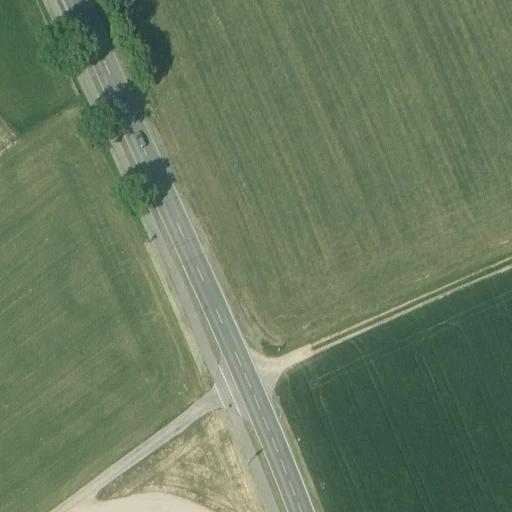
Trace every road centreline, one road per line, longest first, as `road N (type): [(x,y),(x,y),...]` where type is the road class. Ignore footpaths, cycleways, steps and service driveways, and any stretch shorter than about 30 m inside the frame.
road 1 (tertiary): [(299,511),(74,0)]
road 2 (track): [(245,380),(511,264)]
road 3 (track): [(245,380),(59,511)]
